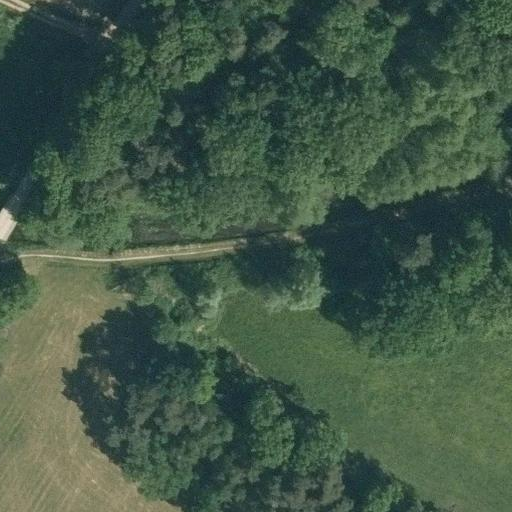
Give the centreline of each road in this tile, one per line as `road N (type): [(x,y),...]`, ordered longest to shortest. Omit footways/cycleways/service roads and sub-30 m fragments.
road 1 (track): [(142,0),(1,234)]
road 2 (track): [(111,48),(0,1)]
